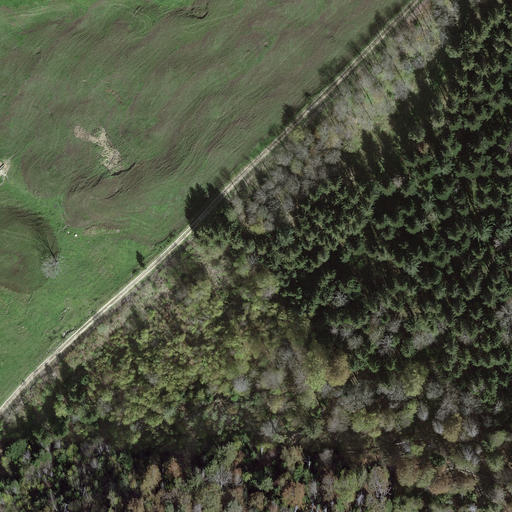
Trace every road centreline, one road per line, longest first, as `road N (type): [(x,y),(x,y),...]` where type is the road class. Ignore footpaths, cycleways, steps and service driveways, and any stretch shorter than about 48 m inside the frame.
road 1 (track): [(0,413),(416,0)]
road 2 (track): [(462,0),(442,63),(377,188),(392,195),(450,170),(511,165)]
